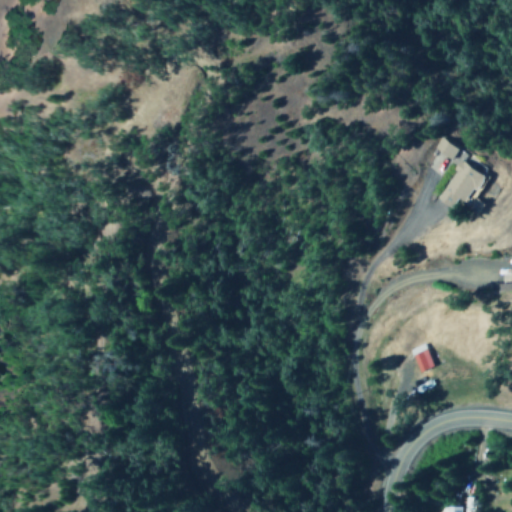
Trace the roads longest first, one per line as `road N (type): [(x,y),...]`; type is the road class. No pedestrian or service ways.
road 1 (track): [(154,222),(157,282),(189,438),(210,492),(233,511)]
road 2 (residential): [(420,215),(363,285),(353,333),(358,411),(394,476)]
road 3 (residential): [(511,415),(430,433),(400,465),(384,511)]
